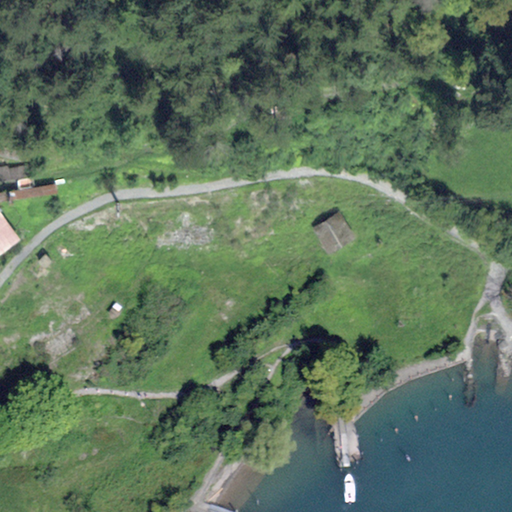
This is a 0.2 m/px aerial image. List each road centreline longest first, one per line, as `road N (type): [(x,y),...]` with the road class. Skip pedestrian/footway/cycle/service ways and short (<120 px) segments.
road 1 (residential): [(497,266),(487,251),(391,191),(353,175),(313,172),(96,203),(39,239),(0,279)]
road 2 (track): [(0,185),(120,159),(228,184)]
